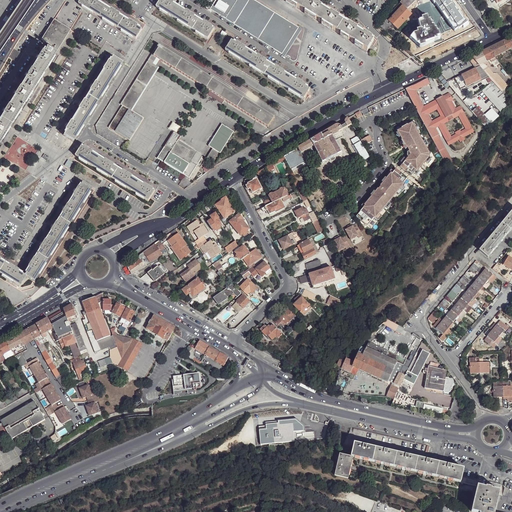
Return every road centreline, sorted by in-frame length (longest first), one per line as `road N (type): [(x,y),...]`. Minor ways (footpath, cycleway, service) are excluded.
road 1 (residential): [(83,133),(153,21),(296,109),(372,68)]
road 2 (primary): [(236,388),(0,509)]
road 3 (residential): [(227,345),(287,283),(232,178)]
road 4 (primary): [(477,428),(323,399),(285,382)]
road 5 (primary): [(114,465),(238,412),(298,402)]
road 6 (primary): [(298,402),(476,440)]
road 7 (secondary): [(114,465),(255,392),(259,377)]
road 8 (residential): [(423,326),(427,309),(511,204)]
road 9 (secondary): [(232,178),(360,102)]
road 10 (residential): [(83,133),(195,205)]
